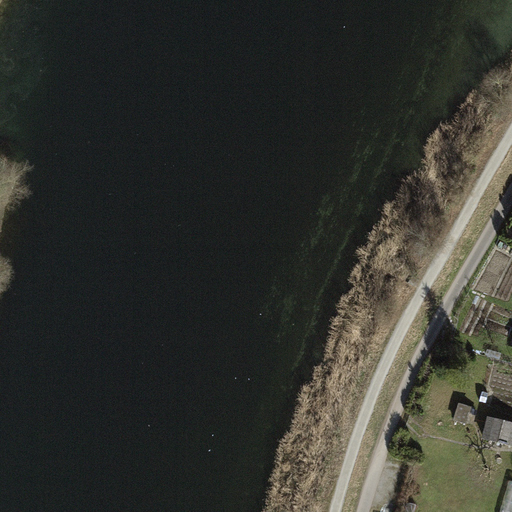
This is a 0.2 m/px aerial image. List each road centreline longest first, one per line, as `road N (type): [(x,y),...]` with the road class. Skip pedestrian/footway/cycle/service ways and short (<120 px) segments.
road 1 (track): [(333,511),(396,345),(511,130)]
road 2 (track): [(511,197),(390,416),(365,511)]
